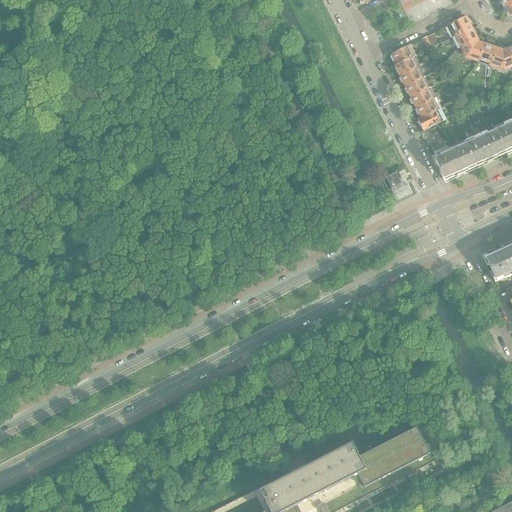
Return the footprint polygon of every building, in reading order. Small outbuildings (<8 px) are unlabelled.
[(472,28),(466,17),(447,27),(452,38),(472,28)] [(463,47),(477,39),(472,28),(452,38),(458,49),(463,47)] [(432,47),(427,37),(422,40),(426,48),(418,52),(419,53),(432,47)] [(480,60),(486,43),(485,43),(485,44),(479,42),(477,39),(463,47),(467,55),(479,60),(480,60)] [(491,64),(497,47),(486,43),(480,60),(479,60),(478,64),(490,68),(492,64),(491,64)] [(416,55),(411,45),(391,55),(392,56),(390,57),(393,62),(395,62),(397,65),(414,56),(416,55)] [(511,64),(511,61),(506,49),(503,50),(497,48),(497,47),(491,64),(492,64),(504,69),(511,64)] [(452,61),(458,55),(455,52),(449,58),(450,58),(447,61),(449,63),(452,60),(452,61)] [(414,56),(397,65),(395,66),(395,67),(394,68),(396,73),(398,73),(400,77),(419,67),(414,56)] [(424,77),(419,67),(400,77),(401,77),(399,79),(402,83),(404,83),(405,87),(424,77)] [(430,88),(424,77),(405,87),(406,88),(404,89),(407,94),(409,94),(411,98),(430,88)] [(435,99),(445,93),(444,92),(438,95),(437,93),(433,95),(430,88),(411,98),(410,100),(412,104),(414,104),(416,108),(435,99)] [(440,109),(435,99),(416,108),(417,109),(415,110),(417,115),(419,115),(421,119),(437,111),(440,109)] [(443,121),(437,111),(421,119),(418,120),(418,121),(418,122),(420,127),(421,126),(423,131),(429,129),(443,121)] [(511,121),(504,125),(505,127),(497,130),(496,129),(495,129),(506,151),(507,151),(508,153),(511,150),(511,121)] [(429,129),(423,131),(420,133),(423,140),(425,139),(432,136),(432,135),(429,129)] [(506,151),(495,129),(494,130),(495,131),(487,135),(486,133),(473,139),(474,141),(467,144),(466,142),(465,143),(475,165),(477,164),(477,166),(483,164),(482,162),(483,162),(483,161),(487,160),(488,161),(494,158),(494,157),(498,155),(499,155),(499,156),(505,154),(504,152),(506,151)] [(440,139),(437,133),(432,135),(432,136),(425,139),(428,145),(440,139)] [(475,165),(465,143),(464,143),(464,145),(456,149),(456,147),(443,153),(443,154),(435,159),(436,160),(435,161),(437,165),(438,165),(442,173),(441,173),(443,177),(444,177),(444,179),(446,178),(447,180),(453,177),(452,176),(453,175),(457,173),(457,174),(464,171),(464,170),(468,169),(469,168),(469,170),(475,167),(474,166),(475,165)] [(403,187),(400,180),(396,173),(386,177),(393,192),(408,184),(403,187)] [(511,243),(511,244),(511,245),(506,248),(505,247),(504,247),(499,250),(500,251),(494,254),(493,252),(487,254),(488,256),(485,257),(486,260),(485,260),(487,265),(489,265),(492,272),(491,273),(493,278),(494,277),(495,279),(511,273),(511,274),(511,243)] [(211,393),(208,387),(186,399),(188,404),(211,393)] [(309,511),(310,511),(317,508),(319,511),(335,511),(346,507),(379,490),(434,462),(430,454),(417,428),(403,435),(360,457),(356,449),(353,443),(351,440),(304,465),(289,472),(274,480),(259,488),(235,500),(211,511),(309,511)]
